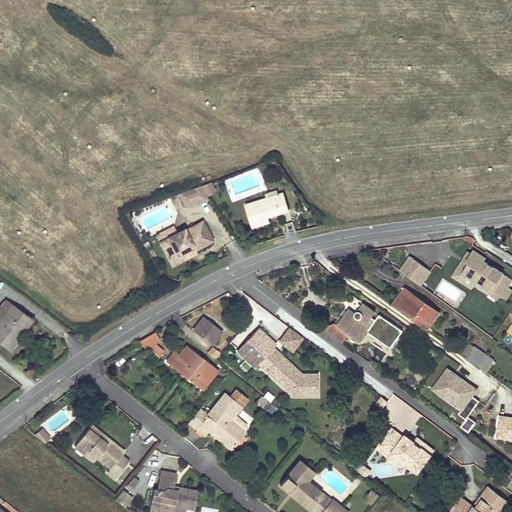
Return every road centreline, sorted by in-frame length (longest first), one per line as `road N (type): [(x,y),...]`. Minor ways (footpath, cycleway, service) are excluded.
road 1 (residential): [(235,271),(463,439),(511,486)]
road 2 (residential): [(511,215),(333,239),(235,271)]
road 3 (residential): [(78,362),(261,511)]
road 4 (residential): [(235,271),(78,362)]
